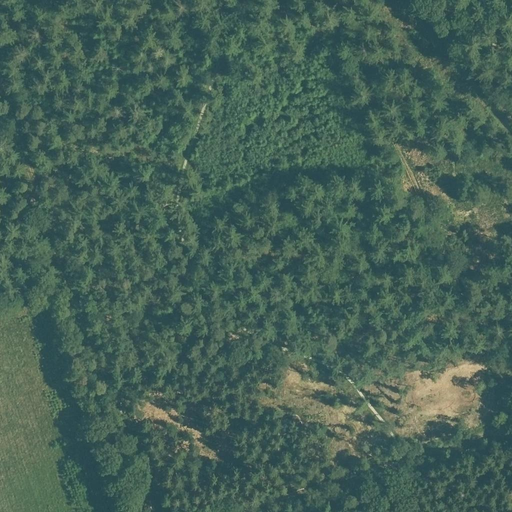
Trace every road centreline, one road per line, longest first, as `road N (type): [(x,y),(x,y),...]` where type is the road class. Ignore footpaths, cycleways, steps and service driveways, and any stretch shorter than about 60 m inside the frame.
road 1 (track): [(148,511),(132,418),(75,308),(0,78)]
road 2 (track): [(511,420),(253,508)]
